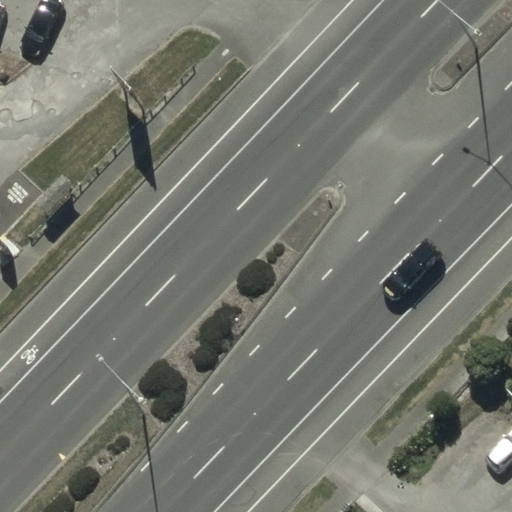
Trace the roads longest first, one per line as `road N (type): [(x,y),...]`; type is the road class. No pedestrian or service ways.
road 1 (primary): [(0,460),(355,85)]
road 2 (primary): [(472,186),(161,511)]
road 3 (primary): [(472,186),(355,85)]
